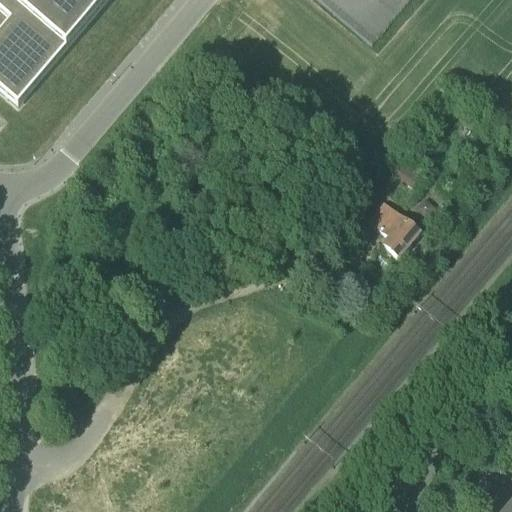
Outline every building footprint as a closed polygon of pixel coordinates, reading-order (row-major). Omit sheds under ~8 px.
[(0,0),(0,38),(0,39),(0,38),(0,96),(18,112),(113,0),(0,0)] [(423,177),(401,161),(392,174),(413,189),(423,177)] [(419,239),(383,209),(377,217),(374,214),(366,224),(388,243),(383,250),(399,263),(419,239)] [(167,409),(150,431),(162,440),(179,418),(167,409)] [(479,501),(490,487),(483,481),(471,494),(479,501)] [(460,508),(464,511),(469,511),(479,501),(471,494),(460,508)]
